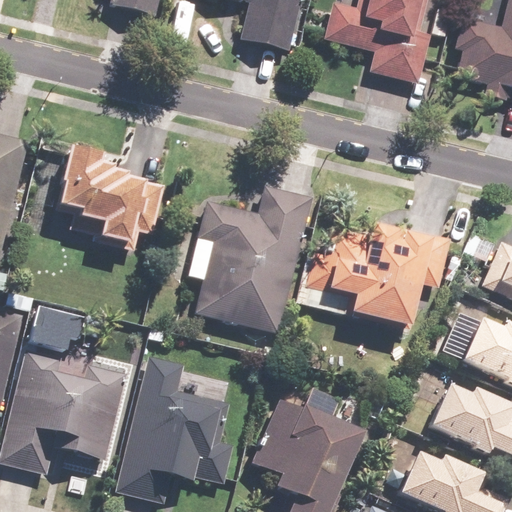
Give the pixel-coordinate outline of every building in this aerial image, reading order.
[(104,0),(103,9),(148,19),(152,0),(104,0)] [(282,55),(295,0),(221,0),(244,5),(234,44),(282,55)] [(352,0),(350,11),(327,6),(318,43),(368,56),(363,76),(412,88),(424,39),(412,36),(420,0),(352,0)] [(511,103),(511,0),(502,0),(494,31),(456,22),(448,53),(456,54),(450,81),(481,88),(478,99),(501,105),(501,101),(511,103)] [(445,14),(432,11),(426,36),(439,40),(445,14)] [(0,232),(21,145),(0,139),(0,232)] [(145,239),(156,191),(115,182),(116,178),(101,175),(102,172),(90,169),(92,161),(58,154),(45,213),(67,218),(66,222),(92,228),(89,246),(128,255),(132,236),(145,239)] [(270,339),(304,202),(257,190),(250,217),(200,205),(181,280),(196,284),(188,318),(270,339)] [(344,302),(340,318),(399,332),(410,287),(431,292),(443,242),(396,231),(395,237),(361,230),(358,242),(323,233),(317,261),(307,258),(299,291),(344,302)] [(508,304),(507,307),(511,309),(511,254),(494,247),(475,290),(508,304)] [(0,382),(15,320),(0,316),(0,382)] [(469,325),(451,366),(495,386),(494,388),(509,395),(510,393),(511,393),(511,336),(495,329),(492,335),(469,325)] [(55,361),(19,353),(0,432),(0,468),(40,478),(46,453),(99,465),(120,377),(81,367),(76,386),(50,380),(55,361)] [(178,368),(142,359),(110,496),(154,507),(160,482),(183,488),(185,481),(217,488),(227,449),(213,446),(222,407),(171,395),(178,368)] [(437,391),(419,432),(463,452),(461,454),(476,461),(477,457),(511,472),(511,426),(508,424),(511,414),(511,413),(495,406),(494,409),(462,395),(460,401),(437,391)] [(320,511),(352,439),(272,404),(244,469),(269,480),(263,494),(283,503),(279,511),(320,511)] [(406,459),(387,500),(414,511),(497,511),(501,503),(476,492),(481,480),(461,471),(459,475),(430,462),(427,469),(406,459)]
